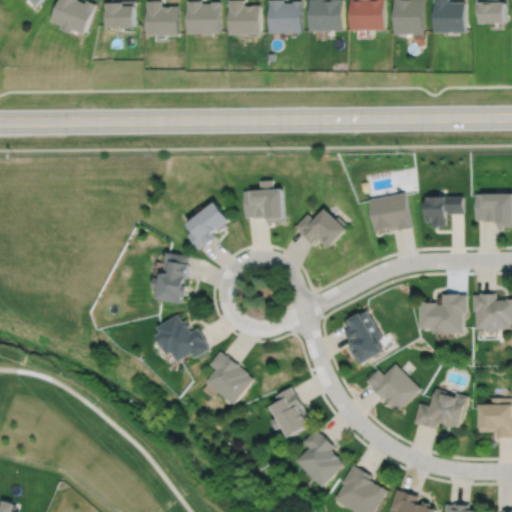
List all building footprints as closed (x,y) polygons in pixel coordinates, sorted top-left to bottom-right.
[(60,0),(53,19),(65,23),(63,27),(74,31),(75,27),(87,32),(98,2),(92,0),(88,0),(88,2),(83,0),(60,0)] [(109,0),(110,25),(138,24),(138,3),(137,0),(109,0)] [(149,0),(150,34),(181,33),(181,4),(164,4),(164,0),(149,0)] [(190,0),(190,32),(223,31),(223,0),(214,0),(214,2),(204,2),(204,0),(190,0)] [(231,0),(232,33),(264,32),(263,3),(246,4),(246,0),(231,0)] [(272,0),(272,31),(305,31),(305,0),(296,0),(296,1),(287,1),(287,0),(272,0)] [(310,0),(310,29),(345,29),(345,0),(310,0)] [(351,0),(351,28),(386,28),(386,0),(351,0)] [(395,0),(396,32),(425,32),(424,0),(395,0)] [(435,0),(435,31),(467,30),(467,0),(435,0)] [(477,0),(477,13),(482,13),(482,21),(508,21),(507,0),(477,0)] [(246,190),(248,217),(255,216),(255,218),(269,217),(269,222),(287,221),(287,218),(288,218),(286,188),(275,189),(275,179),(262,180),(263,189),(246,190)] [(371,199),(377,230),(393,227),(393,230),(400,229),(415,227),(408,192),(371,199)] [(511,193),(476,193),(477,219),(484,219),(484,221),(498,221),(498,226),(511,226),(511,193)] [(426,196),(426,221),(433,221),(433,227),(439,227),(439,225),(447,225),(446,210),(449,210),(449,213),(465,213),(464,195),(426,196)] [(218,201),(191,223),(191,224),(189,226),(194,232),(190,235),(202,249),(207,245),(208,246),(219,237),(216,233),(220,230),(222,232),(229,226),(228,224),(233,220),(218,201)] [(310,213),(298,226),(304,231),(303,232),(314,243),(320,237),(331,247),(334,243),(335,245),(350,229),(347,225),(348,224),(341,216),(339,218),(329,208),(325,213),(323,211),(315,218),(310,213)] [(168,252),(165,273),(164,273),(164,278),(157,277),(155,288),(161,289),(160,299),(185,303),(186,296),(190,296),(191,285),(188,285),(191,264),(190,263),(192,255),(168,252)] [(475,294),(475,311),(478,311),(478,329),(487,329),(487,332),(500,332),(500,329),(511,329),(511,323),(511,298),(508,298),(508,300),(498,300),(498,292),(482,293),(482,294),(475,294)] [(421,301),(422,328),(435,328),(435,333),(465,333),(465,313),(469,313),(469,294),(461,295),(461,293),(444,293),(444,304),(439,304),(439,302),(432,302),(432,301),(421,301)] [(367,310),(361,313),(345,322),(349,329),(345,331),(352,344),(349,346),(360,365),(364,362),(364,363),(383,352),(382,350),(384,349),(379,341),(384,338),(367,310)] [(180,314),(159,328),(163,333),(158,336),(170,355),(175,352),(181,362),(195,353),(198,358),(212,349),(208,342),(209,342),(200,327),(194,331),(191,328),(193,327),(189,320),(185,322),(180,314)] [(222,351),(212,364),(219,369),(208,383),(237,405),(256,379),(250,374),(251,373),(241,366),(242,365),(230,355),(229,356),(222,351)] [(378,369),(367,381),(373,386),(372,388),(383,399),(384,397),(386,399),(385,400),(392,407),(393,406),(399,411),(421,388),(396,363),(384,375),(378,369)] [(293,387),(278,396),(281,402),(274,406),(281,418),(275,422),(280,431),(286,427),(293,439),(313,427),(312,425),(315,423),(293,387)] [(420,403),(415,423),(438,429),(439,423),(452,427),(453,426),(460,428),(463,419),(464,420),(470,396),(457,393),(455,398),(445,395),(446,391),(436,388),(431,406),(420,403)] [(480,405),(480,432),(497,432),(497,438),(511,438),(511,398),(493,398),(493,405),(480,405)] [(319,429),(306,442),(313,448),(299,462),(326,488),(348,465),(342,459),(343,458),(334,450),(338,446),(326,435),(325,435),(319,429)] [(355,462),(344,480),(345,481),(337,495),(361,510),(361,511),(362,511),(374,511),(389,487),(379,481),(379,482),(375,480),(375,479),(372,477),(374,473),(355,462)] [(399,487),(393,507),(403,510),(402,511),(437,511),(440,505),(433,503),(434,500),(426,498),(425,500),(420,499),(421,492),(406,488),(406,489),(399,487)] [(0,511),(19,511),(20,511),(11,508),(13,500),(2,496),(0,506),(0,511)] [(446,502),(445,511),(479,511),(478,510),(476,510),(476,507),(470,506),(470,501),(454,501),(454,502),(446,502)]
